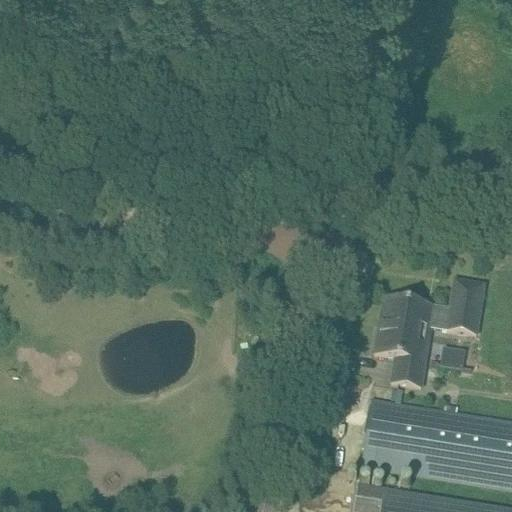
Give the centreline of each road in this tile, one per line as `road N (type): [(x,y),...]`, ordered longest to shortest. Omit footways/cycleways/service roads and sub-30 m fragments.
road 1 (tertiary): [(315,232),(147,231),(0,209)]
road 2 (tertiary): [(315,232),(264,511)]
road 3 (track): [(0,42),(94,151),(147,231)]
road 4 (unclassified): [(348,0),(315,232)]
road 5 (tertiary): [(511,221),(315,232)]
